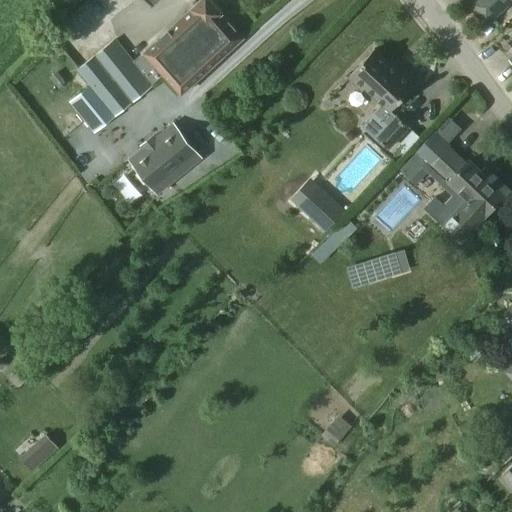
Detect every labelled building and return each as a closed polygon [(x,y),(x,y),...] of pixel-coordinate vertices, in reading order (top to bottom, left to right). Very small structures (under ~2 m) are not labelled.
[(183,92),(244,37),(222,13),(210,0),(200,0),(191,9),(192,9),(136,61),(154,83),(165,72),(183,92)] [(511,0),(474,0),(470,4),(488,23),(511,0)] [(115,38),(78,70),(91,87),(70,104),(93,132),(114,114),(114,115),(152,83),(115,38)] [(389,111),(416,82),(400,67),(398,70),(374,48),(350,73),(382,104),(375,112),(387,124),(376,136),(388,148),(408,125),(396,114),(395,116),(389,111)] [(173,124),(130,160),(158,194),(201,159),(173,124)] [(434,132),(400,170),(410,180),(427,162),(456,189),(444,201),(435,193),(423,207),(442,224),(441,226),(461,244),(488,216),(486,215),(505,194),(470,161),(467,163),(434,132)] [(345,211),(318,185),(298,207),(325,232),(345,211)] [(385,259),(353,269),(358,284),(390,274),(385,259)] [(347,433),(334,421),(321,435),(334,447),(336,445),(343,437),(347,433)] [(46,436),(20,459),(31,471),(57,448),(46,436)] [(504,464),(511,456),(511,447),(507,442),(496,455),(504,464)] [(511,467),(500,478),(511,492),(511,467)]
